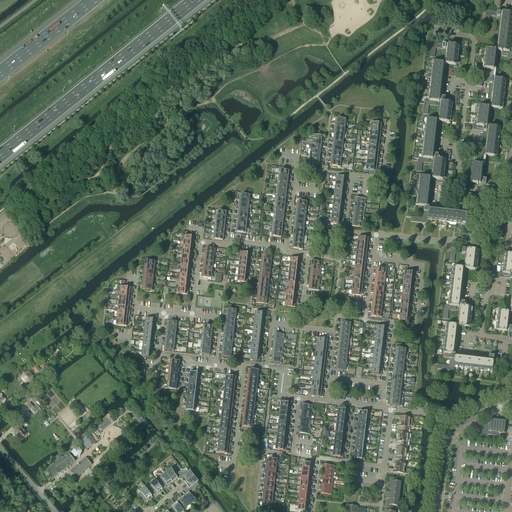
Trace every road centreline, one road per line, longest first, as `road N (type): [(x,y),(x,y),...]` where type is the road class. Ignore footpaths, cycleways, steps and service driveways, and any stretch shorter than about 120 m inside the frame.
road 1 (motorway): [(0,155),(194,0)]
road 2 (residential): [(286,246),(296,168),(351,174)]
road 3 (residential): [(511,340),(481,336),(496,247),(506,247)]
